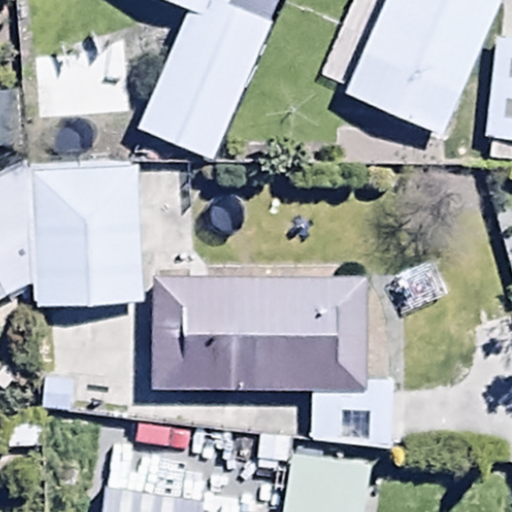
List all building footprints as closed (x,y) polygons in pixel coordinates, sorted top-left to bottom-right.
[(141,0),(179,16),(128,136),(203,168),(274,0),(141,0)] [(438,147),(498,0),(377,0),(337,105),(438,147)] [(511,151),(511,54),(486,53),(481,150),(511,151)] [(8,105),(0,105),(0,151),(10,151),(8,105)] [(17,171),(0,179),(0,306),(24,294),(17,171)] [(130,172),(22,173),(26,316),(136,313),(130,172)] [(357,286),(144,284),(142,397),(356,400),(357,286)]
